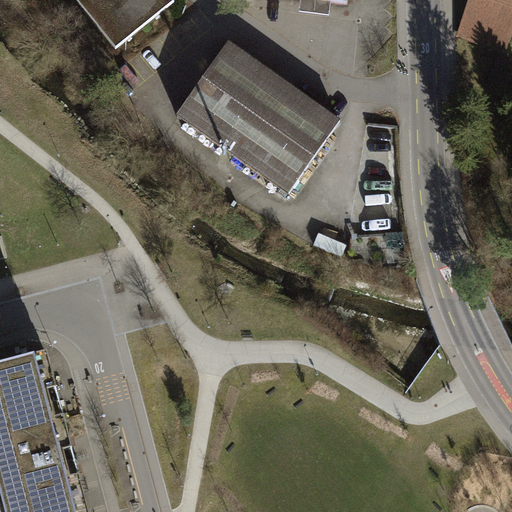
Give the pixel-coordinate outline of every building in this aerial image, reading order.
[(173,10),(164,0),(70,0),(115,56),(173,10)] [(511,0),(473,0),(459,45),(506,60),(511,40),(511,0)] [(338,125),(230,51),(178,129),(285,202),(338,125)] [(486,101),(502,106),(511,75),(511,66),(499,62),(486,101)] [(0,511),(89,511),(78,469),(69,435),(58,393),(48,354),(0,366),(0,511)]
